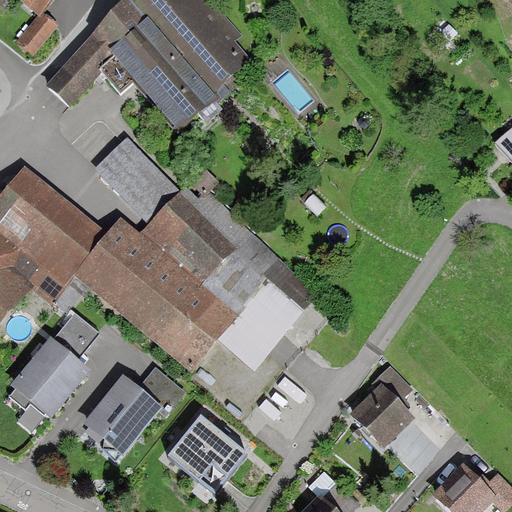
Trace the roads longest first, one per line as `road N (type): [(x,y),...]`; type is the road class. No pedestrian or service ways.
road 1 (residential): [(257,511),(445,234),(476,212),(511,220)]
road 2 (residential): [(0,134),(109,0)]
